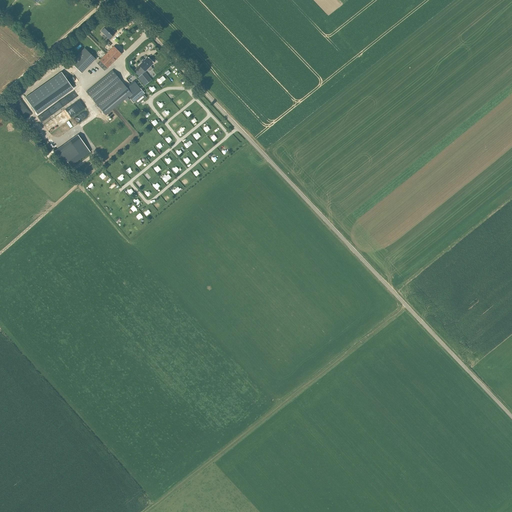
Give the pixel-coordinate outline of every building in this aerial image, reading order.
[(101,31),(109,38),(115,32),(107,25),(101,31)] [(100,60),(97,63),(100,66),(103,63),(107,67),(121,54),(113,46),(100,59),(100,60)] [(84,53),(70,67),(81,78),(95,64),(84,53)] [(147,57),(139,65),(145,71),(147,69),(148,70),(149,71),(150,71),(151,70),(152,70),(152,69),(152,67),(151,67),(150,66),(153,63),(147,57)] [(112,70),(86,91),(98,105),(105,114),(111,109),(114,107),(128,95),(131,92),(126,88),(112,70)] [(61,72),(25,98),(37,114),(73,88),(61,72)] [(138,78),(145,85),(151,80),(145,72),(138,78)] [(144,94),(145,93),(144,92),(135,81),(126,88),(131,92),(128,95),(129,96),(133,101),(134,102),(135,101),(144,94)] [(41,121),(63,105),(60,101),(38,116),(41,121)] [(48,132),(86,109),(81,101),(43,124),(48,132)] [(101,121),(84,133),(95,147),(111,136),(101,121)] [(174,121),(170,125),(173,129),(178,125),(174,121)] [(197,133),(192,136),(196,141),(200,137),(197,133)] [(70,140),(54,152),(57,157),(63,165),(64,164),(67,162),(70,165),(90,151),(78,134),(70,140)] [(186,164),(192,160),(189,156),(183,160),(186,164)] [(164,183),(169,179),(165,174),(160,178),(164,183)] [(170,191),(173,194),(179,189),(176,186),(170,191)]
